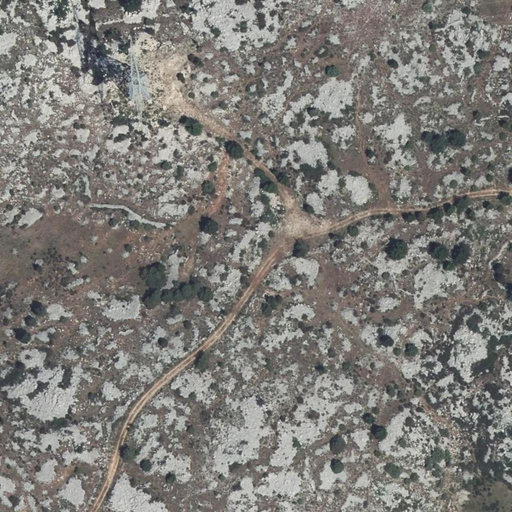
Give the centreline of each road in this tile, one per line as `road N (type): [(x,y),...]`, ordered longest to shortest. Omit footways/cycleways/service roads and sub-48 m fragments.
road 1 (track): [(92,511),(144,397),(202,348),(283,246),(372,214),(432,210),(484,190),(511,197)]
road 2 (track): [(303,239),(287,197),(245,144),(178,95),(173,65)]
